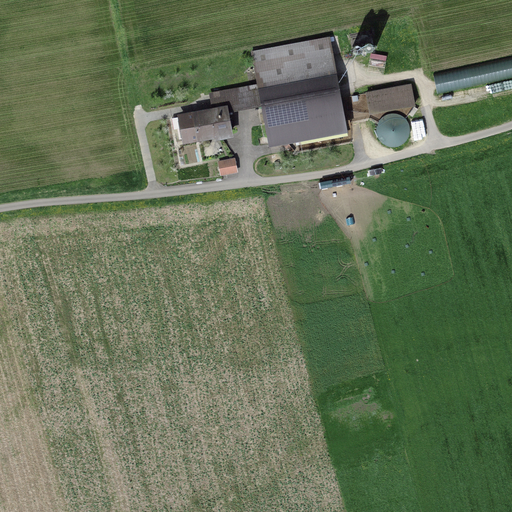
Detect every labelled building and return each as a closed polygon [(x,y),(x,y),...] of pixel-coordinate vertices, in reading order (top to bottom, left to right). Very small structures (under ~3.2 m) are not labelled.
[(322,41),(247,54),(252,88),(256,110),(263,147),(338,134),(322,41)] [(338,82),(337,81),(337,79),(335,79),(334,78),(332,79),(331,79),(330,80),(330,81),(330,83),(330,84),(330,85),(331,86),(332,86),(334,87),(335,86),(336,86),(337,85),(338,83),(338,82)] [(406,86),(362,95),(365,116),(411,107),(406,86)] [(252,88),(206,96),(208,110),(219,108),(220,116),(256,110),(252,88)] [(208,110),(171,117),(176,147),(224,138),(220,116),(219,108),(208,110)] [(232,160),(214,164),(218,178),(235,174),(232,160)]
